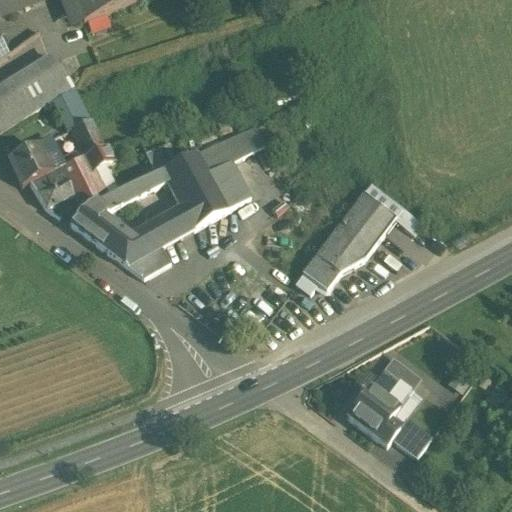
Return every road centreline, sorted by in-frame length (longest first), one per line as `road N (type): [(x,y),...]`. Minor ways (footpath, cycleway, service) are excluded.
road 1 (residential): [(242,399),(141,303),(0,201)]
road 2 (secondary): [(511,261),(242,399)]
road 3 (secondary): [(242,399),(0,492)]
